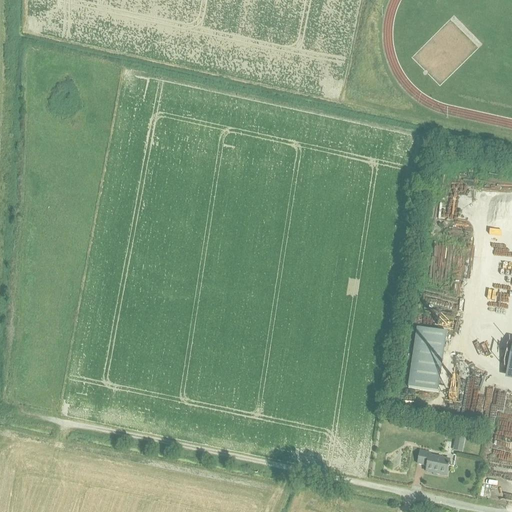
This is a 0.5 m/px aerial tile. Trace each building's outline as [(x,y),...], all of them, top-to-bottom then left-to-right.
[(500,260),(503,247),(490,244),(488,257),(500,260)] [(500,279),(500,270),(487,270),(487,279),(500,279)] [(439,396),(448,337),(418,332),(409,390),(439,396)] [(473,352),(477,363),(487,359),(483,348),(473,352)] [(455,438),(454,445),(463,447),(464,440),(455,438)] [(446,477),(449,461),(429,457),(430,454),(420,452),(417,465),(427,466),(425,472),(446,477)]
